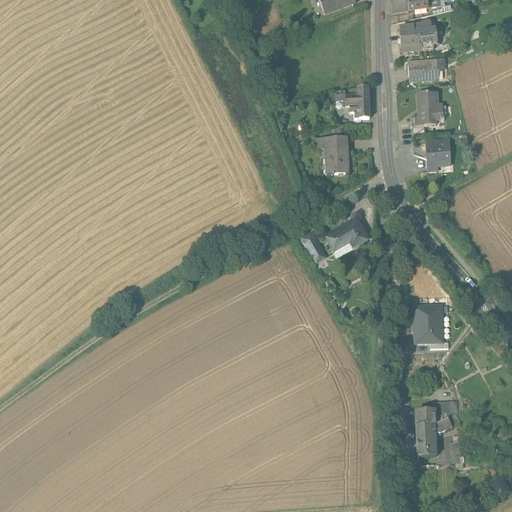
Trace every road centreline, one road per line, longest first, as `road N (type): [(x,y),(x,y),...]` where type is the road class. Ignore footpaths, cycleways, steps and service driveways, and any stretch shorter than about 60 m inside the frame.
road 1 (track): [(307,218),(0,406)]
road 2 (track): [(296,511),(372,499),(383,261),(394,234)]
road 3 (unclassified): [(402,204),(394,286),(403,456)]
road 4 (secondary): [(402,204),(384,146),(380,0)]
road 5 (secondary): [(511,339),(402,204)]
